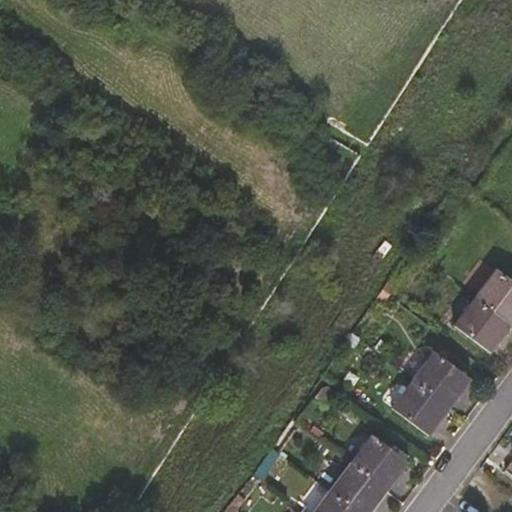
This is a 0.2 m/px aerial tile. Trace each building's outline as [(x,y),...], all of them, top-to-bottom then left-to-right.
[(380,176),(357,161),(340,188),(362,203),(380,176)] [(511,280),(497,269),(454,326),(492,354),(511,327),(511,280)] [(391,277),(382,290),(390,295),(391,295),(399,283),(391,277)] [(389,296),(382,290),(379,295),(375,302),(382,307),(389,296)] [(361,339),(358,336),(353,333),(346,343),(354,349),(361,339)] [(429,436),(472,379),(434,350),(391,408),(429,436)] [(326,406),(336,391),(329,386),(322,388),(315,398),(326,406)] [(372,511),(410,463),(372,434),(313,511),(372,511)] [(236,511),(239,509),(231,503),(224,511),(236,511)]
